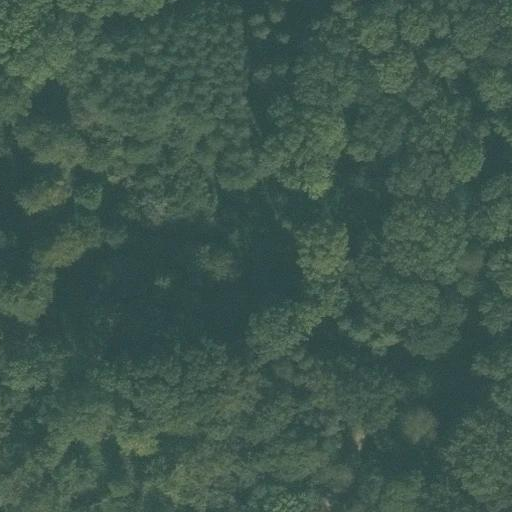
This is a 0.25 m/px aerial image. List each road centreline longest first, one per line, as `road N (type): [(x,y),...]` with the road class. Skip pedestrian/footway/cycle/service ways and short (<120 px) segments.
road 1 (track): [(326,511),(511,101)]
road 2 (track): [(166,0),(0,42)]
